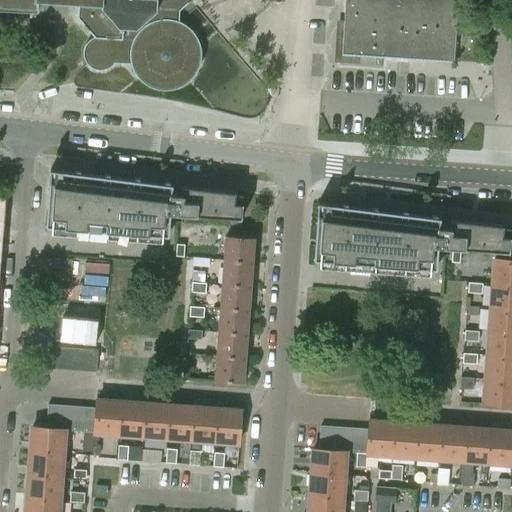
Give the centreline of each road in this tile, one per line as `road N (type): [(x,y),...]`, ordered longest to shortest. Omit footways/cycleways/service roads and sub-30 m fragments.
road 1 (tertiary): [(295,164),(23,130)]
road 2 (residential): [(7,390),(23,130)]
road 3 (residential): [(277,403),(295,164)]
road 4 (tertiary): [(507,179),(295,164)]
road 5 (residential): [(497,0),(507,179)]
road 6 (residential): [(295,164),(308,0)]
